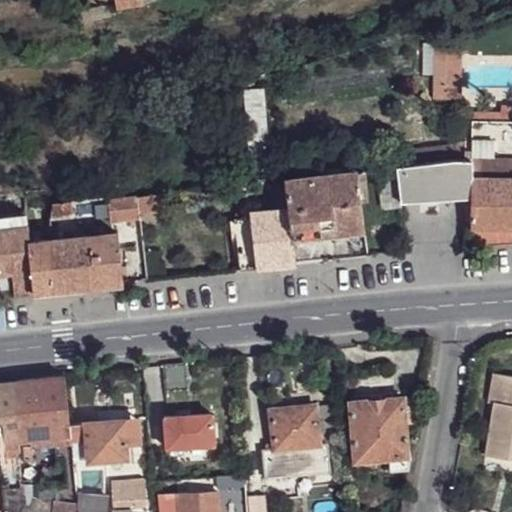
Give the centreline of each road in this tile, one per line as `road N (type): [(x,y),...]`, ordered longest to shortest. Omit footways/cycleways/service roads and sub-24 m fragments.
road 1 (secondary): [(462,306),(0,351)]
road 2 (unclassified): [(426,511),(462,306)]
